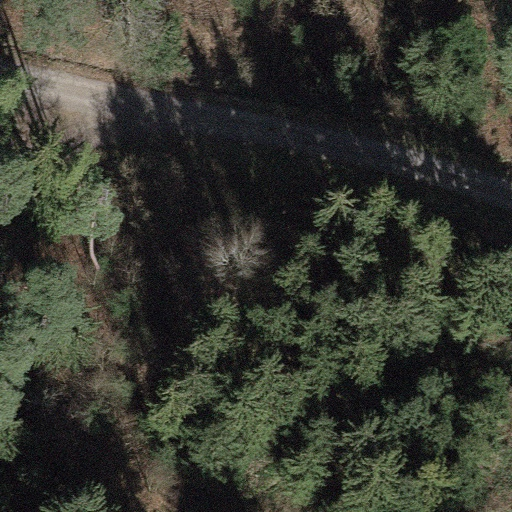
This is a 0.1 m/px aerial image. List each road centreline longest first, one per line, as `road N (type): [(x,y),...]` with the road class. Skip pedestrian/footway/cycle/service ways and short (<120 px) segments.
road 1 (track): [(0,73),(135,109),(424,158),(511,194)]
road 2 (track): [(0,194),(135,109)]
